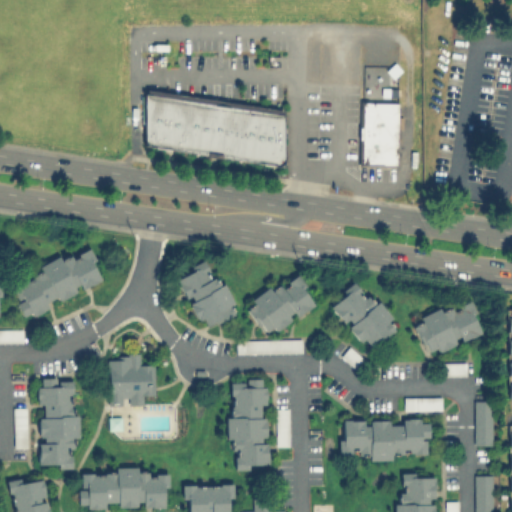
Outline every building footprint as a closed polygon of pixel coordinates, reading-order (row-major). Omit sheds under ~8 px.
[(141,87),(281,110),(285,164),(145,142),(141,87)] [(361,100),(394,101),(393,162),(360,162),(361,100)] [(103,279),(88,246),(6,283),(21,316),(103,279)] [(200,330),(237,313),(219,274),(211,278),(202,260),(173,273),(200,330)] [(243,304),(265,336),(318,300),(297,269),(243,304)] [(360,278),(328,301),(364,350),(396,327),(360,278)] [(411,319),(425,355),(481,332),(467,297),(411,319)] [(0,328),(0,342),(21,342),(21,328),(0,328)] [(300,338),(234,338),(234,351),(300,351),(300,338)] [(362,363),(351,345),(340,352),(351,370),(362,363)] [(152,394),(153,362),(140,362),(140,352),(106,352),(105,405),(142,405),(142,394),(152,394)] [(464,362),(442,362),(442,374),(464,374),(464,362)] [(36,466),(74,466),(73,376),(36,377),(37,415),(36,415),(36,466)] [(265,377),(228,377),(229,468),(266,468),(265,377)] [(402,396),(402,410),(436,410),(436,396),(402,396)] [(472,400),(472,444),(491,444),(491,400),(472,400)] [(25,444),(25,406),(12,406),(12,444),(25,444)] [(286,407),(275,407),(275,446),(286,446),(286,407)] [(427,457),(428,417),(400,417),(400,423),(388,423),(388,419),(342,418),(341,438),(337,438),(337,455),(427,457)] [(76,507),(165,507),(165,472),(137,473),(137,469),(76,469),(76,507)] [(394,472),(395,511),(433,511),(432,471),(394,472)] [(491,511),(491,474),(472,474),(472,511),(491,511)] [(6,482),(9,511),(47,511),(43,477),(6,482)] [(231,511),(231,482),(182,483),(182,511),(231,511)] [(283,511),(283,509),(269,508),(269,496),(250,496),(250,509),(238,509),(238,511),(283,511)] [(456,511),(456,499),(444,499),(444,511),(456,511)]
